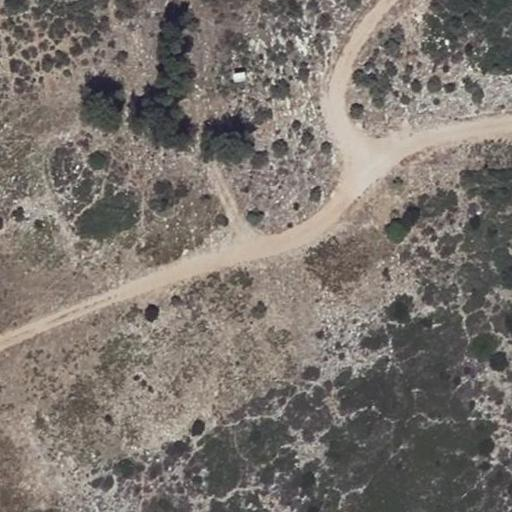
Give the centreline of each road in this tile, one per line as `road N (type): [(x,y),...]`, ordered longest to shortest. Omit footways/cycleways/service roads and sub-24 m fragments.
road 1 (track): [(511,119),(404,124),(265,250),(0,349)]
road 2 (track): [(387,0),(358,28),(334,80),(360,161)]
